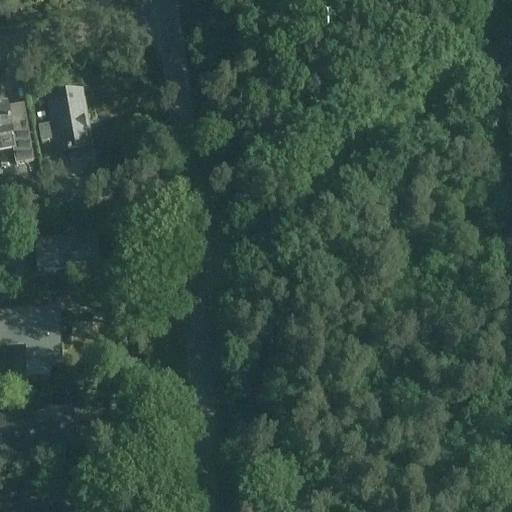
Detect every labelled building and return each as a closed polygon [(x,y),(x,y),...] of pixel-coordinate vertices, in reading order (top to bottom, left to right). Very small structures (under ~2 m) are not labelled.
[(54,126),(40,128),(43,144),(57,141),(60,155),(92,149),(82,93),(49,99),(54,126)] [(0,108),(0,156),(16,154),(19,169),(36,166),(25,109),(8,112),(7,107),(0,108)] [(77,201),(76,202),(51,206),(53,217),(79,213),(77,201)] [(95,234),(34,238),(36,270),(68,268),(68,264),(97,262),(95,234)] [(59,314),(0,318),(0,351),(11,350),(14,379),(50,376),(50,374),(53,374),(53,370),(63,369),(59,314)] [(26,386),(27,398),(48,397),(48,384),(26,386)] [(7,410),(0,411),(0,433),(2,433),(7,460),(49,452),(48,448),(79,442),(74,413),(37,419),(38,427),(11,432),(7,410)] [(0,511),(46,511),(44,501),(0,509),(0,511)]
